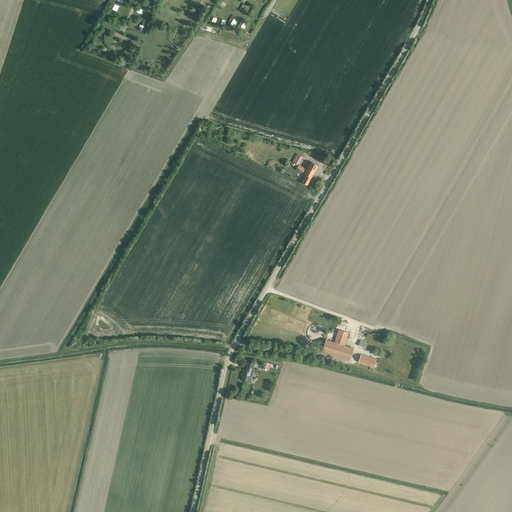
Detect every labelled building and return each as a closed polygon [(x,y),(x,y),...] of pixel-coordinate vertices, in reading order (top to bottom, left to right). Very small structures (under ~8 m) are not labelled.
[(292,162),(291,164),(297,168),(298,165),(297,165),(302,156),(297,154),(292,162)] [(300,181),(302,182),(307,185),(318,165),(311,161),(304,173),(305,174),(303,179),(302,178),(300,181)] [(297,168),(296,169),(302,173),(305,168),(298,165),(297,168)] [(349,359),(353,349),(344,346),(349,333),(339,330),(334,343),(325,340),(322,351),(349,359)] [(373,367),(375,360),(361,355),(358,362),(373,367)] [(244,369),(241,380),(250,382),(252,372),(254,364),(247,362),(245,370),(244,369)]
